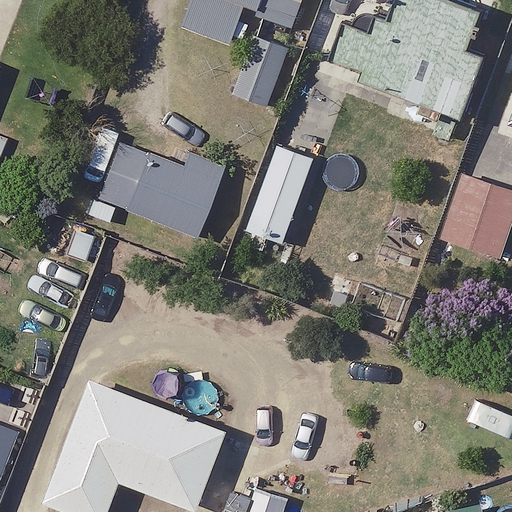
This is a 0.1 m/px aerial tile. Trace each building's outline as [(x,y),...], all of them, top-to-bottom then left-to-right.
[(195,0),(186,25),(232,42),(245,6),(294,24),(303,0),(195,0)] [(484,11),(454,0),(397,0),(394,11),(365,29),(347,22),(330,65),(463,116),(488,50),(471,44),(484,11)] [(289,47),(255,35),(236,91),(270,103),(289,47)] [(177,163),(116,138),(93,194),(192,235),(221,166),(183,150),(177,163)] [(316,157),(280,143),(249,227),(285,240),(316,157)] [(511,223),(511,188),(465,174),(445,236),(502,254),(511,223)] [(481,306),(453,297),(447,314),(415,304),(403,339),(464,358),(481,306)] [(230,429),(94,376),(46,500),(76,511),(110,511),(123,479),(199,509),(230,429)] [(0,468),(15,429),(0,423),(0,468)]
